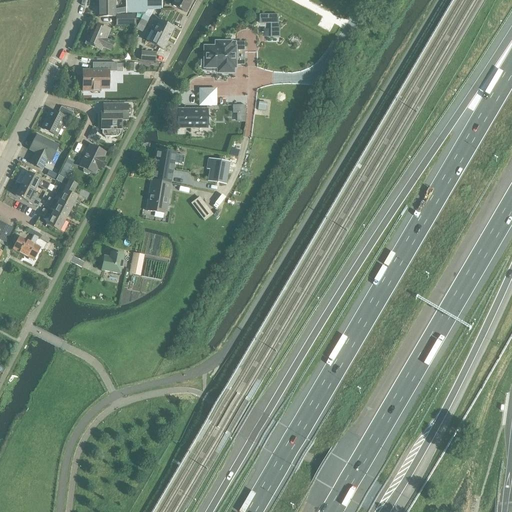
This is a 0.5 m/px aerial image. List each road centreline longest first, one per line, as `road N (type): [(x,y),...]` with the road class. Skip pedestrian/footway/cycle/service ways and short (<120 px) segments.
road 1 (unclassified): [(58,511),(69,447),(91,412),(114,395),(202,371),(232,345),(441,0)]
road 2 (motorway): [(511,46),(389,218),(210,511)]
road 3 (motorway): [(511,65),(253,511)]
road 4 (motorway): [(332,511),(511,205)]
road 5 (motorway): [(387,511),(439,425),(511,268)]
road 6 (residential): [(0,177),(77,0)]
road 7 (residential): [(364,0),(314,73),(252,81)]
